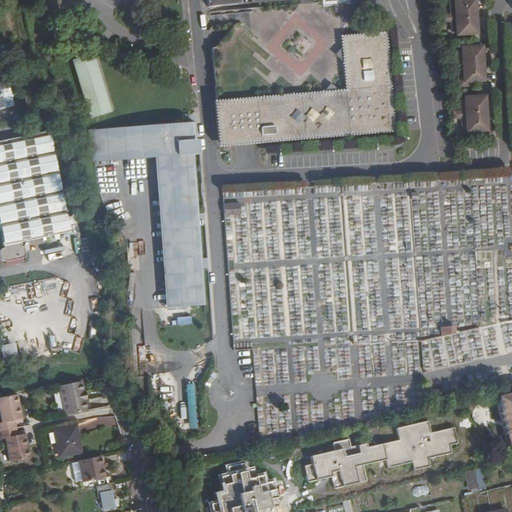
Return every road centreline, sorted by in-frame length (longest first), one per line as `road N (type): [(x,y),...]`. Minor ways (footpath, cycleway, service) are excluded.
road 1 (residential): [(497,0),(504,162),(431,166)]
road 2 (unclassified): [(210,178),(431,166)]
road 3 (unclassified): [(228,393),(210,178)]
road 4 (unclassified): [(210,178),(195,0)]
road 5 (unclassified): [(431,166),(418,36)]
